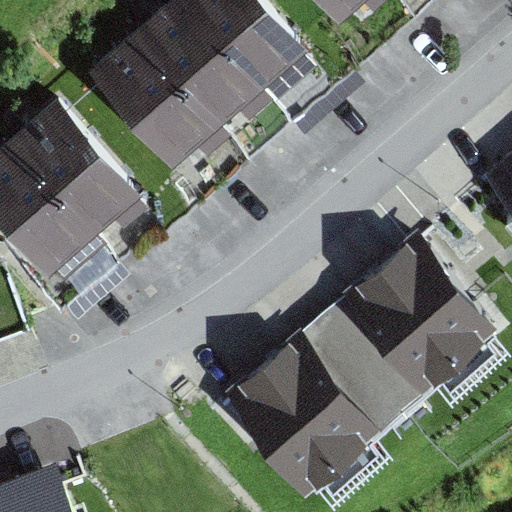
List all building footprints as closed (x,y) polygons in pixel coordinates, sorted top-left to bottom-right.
[(314,38),(281,0),(151,0),(89,53),(176,155),(314,38)] [(350,0),(320,0),(333,15),(350,0)] [(138,181),(60,90),(0,141),(0,203),(47,258),(138,181)] [(511,158),(489,180),(511,207),(511,158)] [(491,323),(422,233),(331,310),(399,396),(491,323)] [(0,335),(32,323),(4,254),(0,255),(0,335)] [(399,396),(331,310),(224,393),(291,479),(399,396)] [(74,511),(58,469),(0,490),(0,511),(74,511)]
